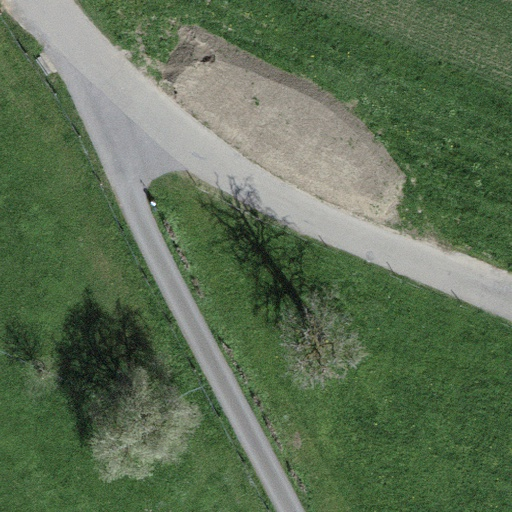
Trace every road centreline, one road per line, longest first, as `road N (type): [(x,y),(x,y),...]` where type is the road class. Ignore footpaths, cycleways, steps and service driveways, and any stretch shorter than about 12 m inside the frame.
road 1 (unclassified): [(511,312),(260,204),(121,105)]
road 2 (residential): [(121,105),(123,174),(141,239),(283,511)]
road 3 (residential): [(43,0),(121,105)]
